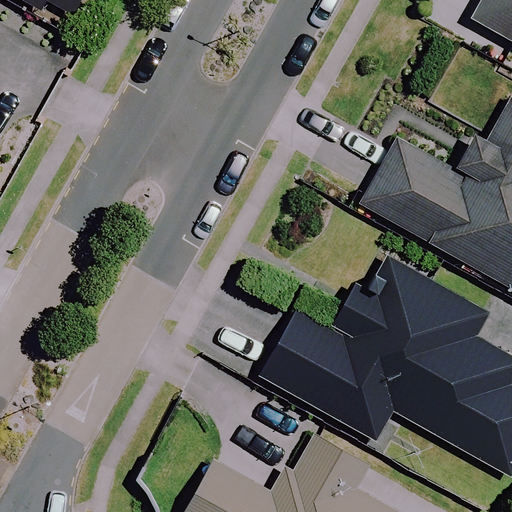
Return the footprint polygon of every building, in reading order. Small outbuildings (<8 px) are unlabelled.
[(15,0),(63,27),(77,0),(15,0)] [(511,0),(485,0),(474,25),(511,43),(511,0)] [(511,103),(471,174),(400,134),(360,204),(511,289),(511,103)] [(488,319),(397,265),(376,301),(355,289),(330,332),(299,314),(264,373),(380,441),(397,411),(511,478),(511,476),(511,390),(508,389),(511,382),(511,362),(476,341),(488,319)] [(391,511),(356,492),(371,464),(311,429),(273,496),(214,463),(186,511),(391,511)]
